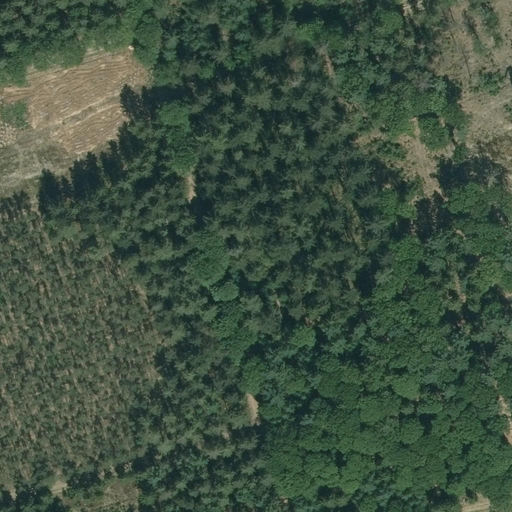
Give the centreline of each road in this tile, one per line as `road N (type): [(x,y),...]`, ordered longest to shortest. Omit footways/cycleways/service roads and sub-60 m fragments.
road 1 (track): [(132,0),(286,511)]
road 2 (track): [(201,90),(439,0)]
road 3 (track): [(0,70),(140,27)]
